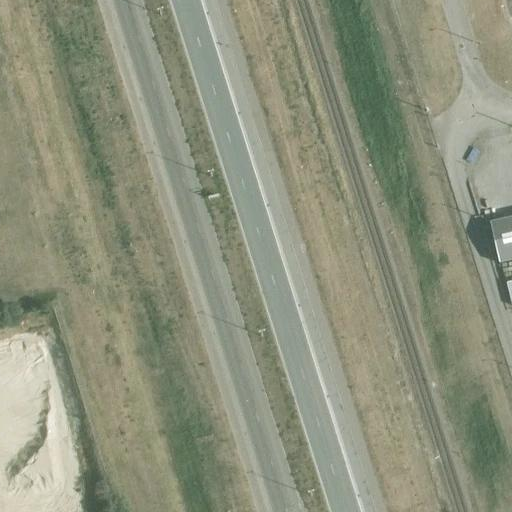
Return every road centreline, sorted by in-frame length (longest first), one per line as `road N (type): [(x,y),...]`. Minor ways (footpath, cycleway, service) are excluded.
road 1 (primary): [(348,511),(185,0)]
road 2 (primary): [(126,0),(286,511)]
